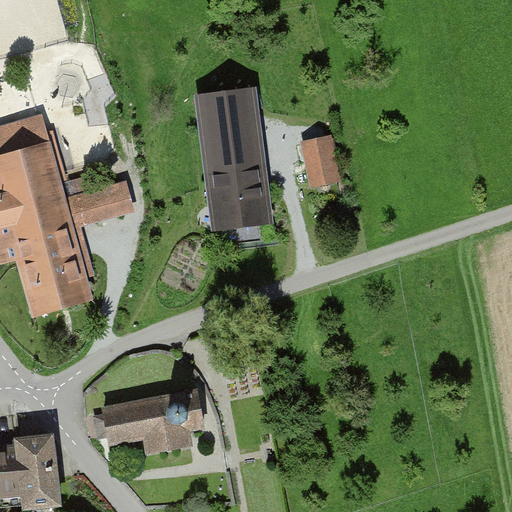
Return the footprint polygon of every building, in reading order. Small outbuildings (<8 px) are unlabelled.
[(252,90),(201,96),(217,226),(269,220),(252,90)] [(64,173),(52,132),(45,135),(41,123),(0,134),(0,225),(11,223),(36,313),(89,298),(83,277),(92,275),(87,257),(79,260),(70,229),(62,202),(55,175),(64,173)] [(329,140),(307,145),(315,184),(338,179),(329,140)] [(126,184),(62,202),(70,229),(133,210),(126,184)] [(198,393),(100,410),(101,415),(92,417),(96,441),(102,440),(105,452),(143,445),(145,460),(193,452),(190,437),(205,434),(198,393)] [(16,441),(18,448),(22,494),(26,493),(27,506),(58,503),(52,438),(16,441)] [(18,448),(0,449),(0,495),(22,494),(18,448)]
